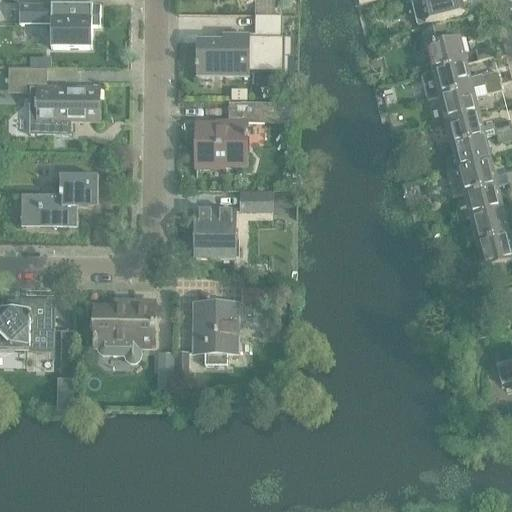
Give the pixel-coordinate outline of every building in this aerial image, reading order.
[(462,5),(481,0),(432,0),(420,3),(412,5),(418,28),(465,16),(462,5)] [(70,11),(70,9),(36,8),(36,29),(52,29),(52,51),(79,51),(79,46),(92,47),(92,29),(100,30),(100,9),(79,9),(79,11),(70,11)] [(282,19),(255,18),(255,39),(255,41),(282,41),(282,19)] [(444,30),(423,35),(433,75),(467,67),(460,42),(445,46),(441,31),(444,31),(444,30)] [(197,67),(196,67),(196,71),(197,71),(197,79),(249,80),(249,74),(282,74),(282,41),(255,41),(255,39),(249,39),(223,39),(223,44),(197,44),(197,67)] [(492,50),(476,54),(478,64),(494,60),(492,50)] [(50,61),(30,61),(30,71),(47,71),(50,71),(50,61)] [(467,67),(433,75),(439,100),(473,91),(467,67)] [(8,70),(8,86),(47,87),(47,71),(8,70)] [(498,75),(482,79),(484,88),(500,84),(498,75)] [(500,84),(484,88),(484,89),(487,98),(503,94),(500,84)] [(473,91),(439,100),(445,124),(479,116),(475,101),(487,98),(484,89),(473,92),(473,91)] [(53,138),(71,138),(71,124),(99,125),(99,91),(30,91),(30,138),(53,138)] [(246,103),(246,93),(235,93),(232,96),(232,103),(246,103)] [(246,126),(242,126),(242,120),(281,121),(281,106),(241,106),(230,106),(229,126),(197,125),(196,170),(245,170),(246,141),(248,141),(248,136),(246,136),(246,126)] [(479,116),(445,124),(451,148),(485,140),(497,137),(494,127),(483,130),(479,116)] [(511,131),(510,123),(494,127),(497,137),(511,133),(511,131)] [(511,133),(497,137),(499,147),(511,143),(511,133)] [(485,140),(451,148),(458,173),(491,164),(485,140)] [(491,164),(458,173),(464,197),(497,189),(491,164)] [(22,198),(22,230),(76,230),(77,211),(98,211),(98,179),(60,179),(60,199),(22,198)] [(497,189),(464,197),(470,222),(503,213),(497,189)] [(241,195),(241,215),(273,215),(273,195),(241,195)] [(503,213),(470,222),(476,246),(509,238),(509,237),(503,213)] [(195,215),(196,215),(195,261),(195,262),(235,262),(235,261),(233,261),(234,243),(235,243),(236,215),(236,214),(195,214),(195,215)] [(511,236),(509,237),(509,238),(476,246),(485,284),(507,279),(506,278),(503,278),(500,266),(511,263),(511,247),(511,236)] [(249,284),(249,308),(281,308),(281,285),(249,284)] [(45,335),(45,354),(54,354),(55,304),(29,304),(23,304),(19,307),(19,314),(0,313),(0,353),(15,354),(15,349),(30,350),(30,334),(45,335)] [(94,310),(94,350),(98,350),(99,355),(102,358),(125,358),(126,363),(130,366),(135,366),(139,363),(141,359),(141,351),(154,351),(155,311),(154,311),(154,305),(126,305),(126,311),(94,310)] [(227,369),(227,357),(239,357),(239,337),(238,337),(238,308),(194,307),(194,357),(205,357),(205,369),(227,369)] [(71,351),(61,351),(61,367),(71,367),(71,351)] [(176,356),(176,382),(188,382),(188,356),(176,356)] [(174,357),(159,357),(158,375),(174,375),(174,357)] [(511,363),(497,367),(502,387),(511,383),(511,363)]
